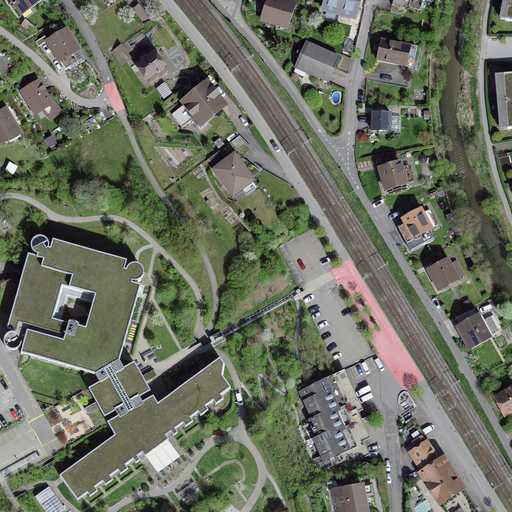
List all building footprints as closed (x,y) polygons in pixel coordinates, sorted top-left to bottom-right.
[(10,0),(22,16),(44,0),(10,0)] [(278,21),(288,24),(294,5),(280,0),(268,0),(262,19),(277,24),(278,21)] [(340,14),(343,0),(326,0),(324,10),(340,14)] [(343,0),(340,14),(354,18),(358,0),(343,0)] [(393,0),(392,5),(405,8),(407,0),(393,0)] [(139,4),(133,9),(143,21),(150,18),(139,4)] [(65,30),(47,41),(65,71),(78,63),(72,53),(77,50),(65,30)] [(412,68),(417,47),(384,41),(382,50),(380,49),(377,61),(412,68)] [(306,73),(328,82),(339,57),(307,43),(298,62),(309,67),(306,73)] [(130,59),(120,46),(113,52),(122,64),(130,59)] [(141,60),(137,64),(150,81),(158,75),(160,78),(167,72),(150,50),(146,53),(142,48),(136,53),(141,60)] [(511,74),(503,75),(505,99),(498,100),(498,105),(505,105),(507,129),(511,128),(511,74)] [(39,82),(22,92),(36,114),(44,109),(51,119),(60,112),(48,96),(39,82)] [(185,105),(172,115),(183,128),(193,120),(201,130),(208,124),(204,120),(221,107),(205,86),(183,103),(185,105)] [(0,142),(10,141),(11,143),(22,136),(6,109),(0,112),(0,142)] [(221,112),(208,122),(222,140),(235,130),(221,112)] [(391,114),(373,113),(372,131),(379,131),(379,133),(390,134),(390,133),(400,133),(400,117),(391,117),(391,114)] [(239,135),(230,144),(240,156),(250,147),(239,135)] [(215,170),(233,195),(242,189),(247,195),(256,188),(251,182),(252,181),(234,156),(215,170)] [(400,162),(383,168),(386,178),(383,179),(386,190),(413,182),(408,166),(402,168),(400,162)] [(421,210),(405,218),(410,228),(407,230),(412,239),(405,242),(411,253),(434,240),(429,229),(436,225),(429,211),(423,214),(421,210)] [(107,422),(115,436),(158,404),(153,396),(142,402),(139,397),(150,391),(146,383),(145,384),(141,376),(142,375),(135,362),(124,369),(119,361),(141,287),(131,284),(132,282),(133,282),(134,283),(135,283),(137,282),(138,282),(139,282),(140,281),(141,280),(133,265),(131,265),(130,266),(129,267),(128,268),(127,269),(126,271),(126,272),(124,271),(127,262),(53,241),(50,250),(48,250),(49,248),(49,247),(49,246),(49,244),(48,243),(47,242),(47,241),(46,240),(44,239),(43,238),(42,238),(40,238),(39,238),(38,238),(37,238),(35,239),(34,240),(33,241),(32,242),(32,243),(31,244),(31,245),(31,247),(31,248),(31,249),(32,250),(32,251),(33,253),(34,254),(36,254),(37,255),(38,255),(38,257),(28,255),(7,329),(16,331),(16,333),(22,344),(24,344),(21,353),(95,375),(99,382),(88,388),(95,401),(96,401),(101,408),(100,409),(104,417),(115,411),(118,416),(107,422)] [(448,260),(431,269),(437,279),(434,280),(439,290),(464,277),(456,262),(450,265),(448,260)] [(477,315),(457,326),(469,347),(489,337),(477,315)] [(158,404),(115,436),(65,472),(83,496),(88,492),(87,491),(93,486),(94,488),(103,481),(102,480),(108,475),(109,477),(119,470),(117,469),(123,464),(125,466),(134,459),(133,458),(135,456),(136,457),(143,452),(142,451),(164,435),(165,436),(172,432),(170,430),(173,428),(174,430),(183,423),(182,421),(188,417),(189,419),(199,412),(197,410),(204,406),(205,407),(214,401),(213,399),(219,395),(220,396),(231,388),(222,376),(224,364),(220,359),(158,404)] [(338,374),(301,391),(315,420),(311,421),(319,439),(316,440),(323,455),(313,459),(319,471),(331,465),(327,457),(348,447),(355,461),(369,454),(362,441),(368,438),(338,374)] [(511,389),(496,398),(505,415),(511,411),(511,389)] [(408,445),(404,447),(440,502),(463,487),(443,457),(438,460),(414,423),(402,430),(403,436),(408,445)] [(193,481),(177,494),(183,502),(189,498),(194,503),(198,500),(194,494),(199,490),(193,481)] [(372,484),(332,491),(335,511),(367,511),(364,495),(374,494),(372,484)] [(48,486),(35,496),(45,511),(60,511),(65,509),(48,486)]
